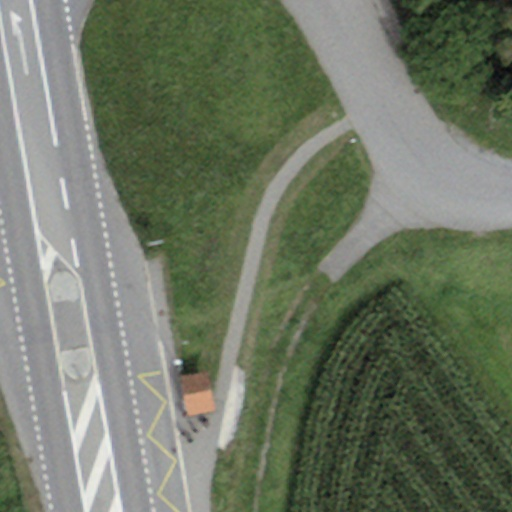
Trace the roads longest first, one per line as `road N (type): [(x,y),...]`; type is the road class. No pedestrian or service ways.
road 1 (primary): [(62,270),(18,0)]
road 2 (primary): [(62,270),(102,511)]
